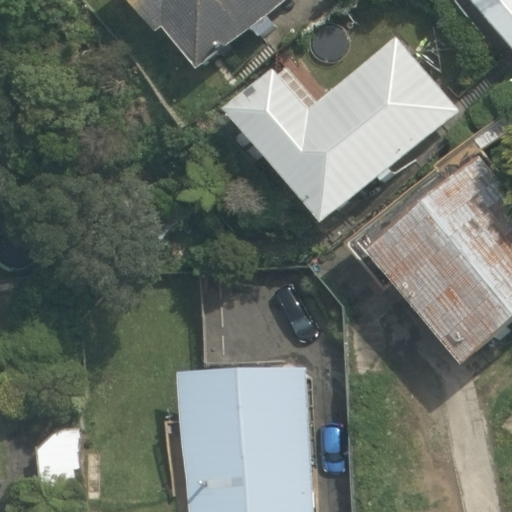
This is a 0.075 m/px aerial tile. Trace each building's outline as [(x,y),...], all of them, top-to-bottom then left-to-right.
[(274,20),(296,0),(135,0),(166,38),(172,33),(206,75),(258,32),(266,41),(281,28),(274,20)] [(511,0),(472,0),(511,47),(511,0)] [(282,73),(233,115),(333,230),(387,183),(390,187),(402,177),(399,173),(467,116),(403,40),(325,106),(296,73),(288,79),(282,73)] [(511,186),(492,162),(380,255),(473,373),(511,339),(511,186)] [(321,511),(313,369),(187,377),(194,511),(321,511)] [(104,453),(70,430),(36,483),(70,505),(104,453)]
